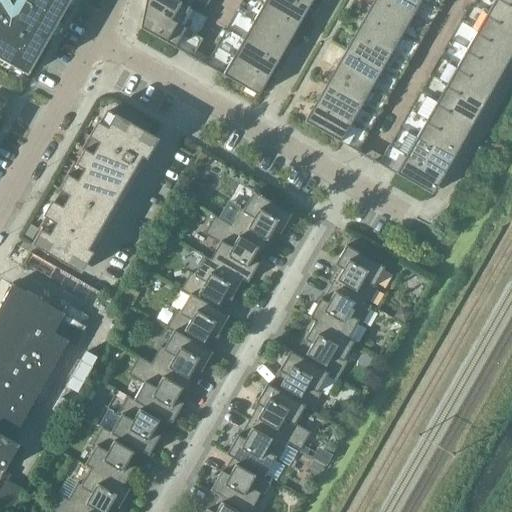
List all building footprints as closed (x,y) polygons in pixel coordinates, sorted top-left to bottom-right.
[(0,0),(0,42),(13,21),(11,17),(11,16),(10,16),(1,1),(1,0),(0,0)] [(56,0),(22,0),(15,13),(11,16),(11,17),(13,21),(47,41),(48,39),(43,36),(52,20),(57,23),(67,6),(56,0)] [(189,8),(184,5),(174,0),(149,0),(152,1),(148,8),(179,26),(189,8)] [(265,0),(263,5),(298,25),(308,7),(296,0),(265,0)] [(411,19),(378,0),(373,0),(365,16),(401,36),(401,37),(411,19)] [(421,1),(419,0),(378,0),(411,19),(421,1)] [(511,3),(505,0),(495,0),(487,13),(511,27),(511,3)] [(263,5),(253,22),(288,42),(298,25),(263,5)] [(179,26),(148,8),(142,19),(147,22),(143,31),(168,45),(179,26)] [(511,27),(487,13),(477,31),(511,51),(511,27)] [(365,16),(355,34),(390,54),(401,36),(365,16)] [(0,42),(0,53),(12,61),(9,66),(27,76),(47,41),(13,21),(0,42)] [(288,42),(253,22),(243,40),(278,60),(288,42)] [(511,51),(477,31),(467,49),(503,70),(511,54),(511,51)] [(390,54),(355,34),(344,52),(380,72),(390,54)] [(243,40),(232,58),(268,78),(278,60),(243,40)] [(503,70),(467,49),(457,67),(493,88),(503,70)] [(380,72),(344,52),(334,70),(370,90),(380,72)] [(268,78),(232,58),(223,76),(258,96),(268,78)] [(493,88),(457,67),(446,85),(483,106),(493,88)] [(370,90),(334,70),(324,88),(360,108),(370,90)] [(483,106),(446,85),(436,103),(473,124),(483,106)] [(360,108),(324,88),(314,106),(350,126),(360,108)] [(473,124),(436,103),(426,121),(463,142),(473,124)] [(350,126),(314,106),(304,123),(340,143),(350,126)] [(56,207),(33,247),(76,272),(153,137),(108,112),(54,206),(56,207)] [(463,142),(426,121),(416,139),(452,160),(463,142)] [(452,160),(416,139),(406,157),(442,177),(452,160)] [(442,177),(406,157),(396,175),(433,196),(442,177)] [(291,215),(253,193),(243,211),(239,209),(230,225),(229,226),(266,247),(265,248),(269,250),(278,234),(280,235),(291,215)] [(230,225),(214,217),(204,235),(219,243),(210,260),(210,261),(242,279),(242,280),(247,284),(259,264),(257,263),(265,248),(266,247),(229,226),(230,225)] [(332,284),(368,305),(377,288),(374,286),(384,268),(346,246),(335,266),(337,267),(327,283),(331,285),(332,284)] [(242,279),(210,261),(210,260),(204,257),(194,275),(190,273),(180,291),(193,298),(193,297),(220,313),(221,312),(229,298),(231,299),(242,280),(242,279)] [(368,305),(332,284),(330,286),(322,300),(320,299),(309,319),(315,322),(315,321),(348,340),(358,323),(361,325),(371,307),(368,305)] [(54,334),(64,315),(12,285),(0,306),(0,511),(11,511),(24,491),(0,478),(18,446),(11,442),(68,342),(54,334)] [(220,313),(193,297),(193,298),(184,313),(181,311),(169,331),(173,333),(173,332),(206,351),(207,350),(215,336),(217,337),(228,317),(221,312),(220,313)] [(328,375),(327,375),(336,381),(347,363),(343,361),(354,343),(348,340),(315,321),(315,322),(304,341),(306,342),(297,357),(328,375)] [(173,332),(173,333),(163,350),(160,348),(151,364),(150,365),(190,388),(199,372),(201,373),(212,353),(207,350),(206,351),(173,332)] [(328,375),(297,357),(298,356),(290,352),(279,372),(280,373),(272,388),(305,407),(304,408),(311,412),(321,394),(318,392),(327,375),(328,375)] [(151,364),(138,357),(128,375),(144,384),(134,401),(167,420),(166,421),(172,424),(183,404),(181,403),(190,388),(150,365),(151,364)] [(305,407),(272,388),(267,385),(255,405),(257,406),(248,421),(288,444),(288,445),(300,452),(311,432),(296,423),(304,408),(305,407)] [(167,420),(134,401),(127,397),(116,416),(119,418),(111,433),(110,434),(141,451),(141,452),(148,457),(160,437),(158,436),(166,421),(167,420)] [(232,458),(265,477),(266,476),(274,461),(277,463),(288,445),(288,444),(248,421),(240,437),(238,435),(226,455),(232,458)] [(141,451),(110,434),(111,433),(102,428),(91,446),(94,447),(84,466),(90,469),(123,487),(124,486),(134,468),(132,467),(141,452),(141,451)] [(217,496),(218,496),(246,511),(249,511),(258,496),(262,498),(272,480),(266,476),(265,477),(232,458),(223,473),(221,472),(210,492),(217,496)] [(123,487),(90,469),(81,486),(77,484),(68,500),(67,501),(86,511),(113,511),(116,508),(118,510),(129,490),(124,486),(123,487)] [(86,511),(67,501),(68,500),(59,495),(49,511),(86,511)] [(246,511),(218,496),(217,496),(209,511),(207,510),(205,511),(246,511)]
